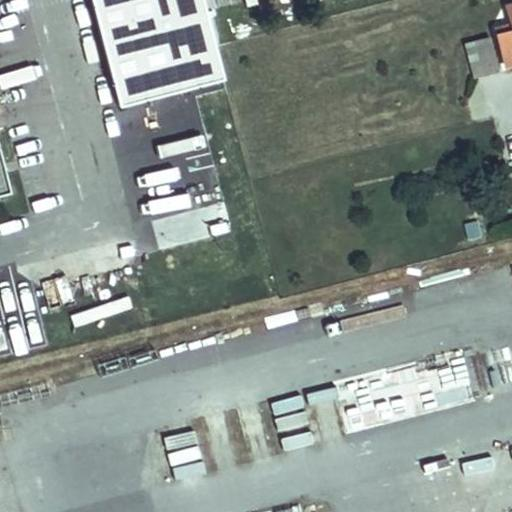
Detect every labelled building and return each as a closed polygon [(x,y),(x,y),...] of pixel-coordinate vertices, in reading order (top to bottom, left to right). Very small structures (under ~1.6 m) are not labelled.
[(493,35),(503,72),(511,70),(511,10),(500,13),(504,32),(493,35)] [(471,79),(500,72),(491,36),(461,43),(471,79)] [(0,202),(18,198),(0,123),(0,202)] [(511,266),(476,276),(483,300),(511,292),(511,266)] [(407,309),(439,304),(434,274),(402,279),(407,309)] [(500,374),(511,371),(511,340),(494,344),(500,374)] [(346,437),(475,403),(462,357),(334,391),(346,437)]
